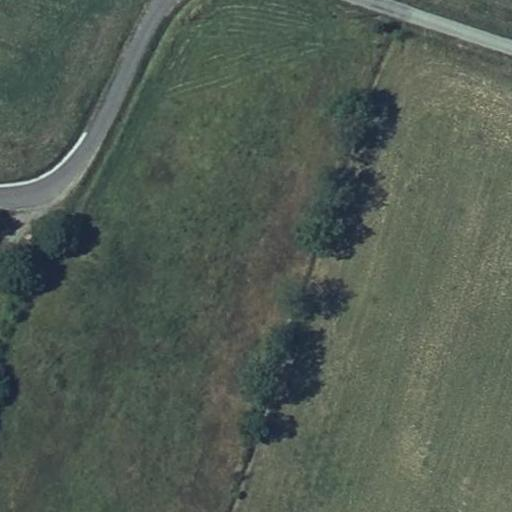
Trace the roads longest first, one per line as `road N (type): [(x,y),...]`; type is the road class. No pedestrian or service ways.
road 1 (residential): [(0,193),(32,194),(80,157),(161,0)]
road 2 (residential): [(392,0),(511,38)]
